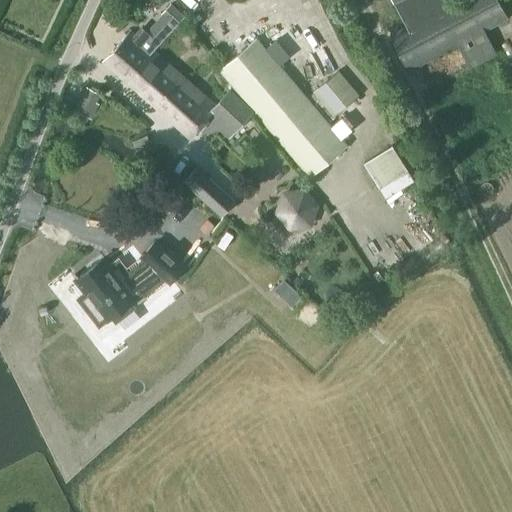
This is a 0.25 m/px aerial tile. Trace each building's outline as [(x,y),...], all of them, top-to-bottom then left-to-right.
[(496,54),(484,32),(507,19),(496,0),(455,0),(453,2),(451,0),(401,0),(393,4),(405,26),(389,35),(407,72),(456,46),(469,69),(496,54)] [(152,51),(175,25),(174,24),(182,15),(168,4),(160,13),(168,19),(152,38),(141,29),(135,36),(129,31),(103,61),(126,82),(137,70),(139,67),(152,51)] [(308,178),(346,146),(255,38),(218,70),(232,87),(251,112),(308,178)] [(215,106),(152,51),(139,67),(137,70),(126,82),(187,136),(204,117),(226,138),(232,132),(251,112),(232,87),(215,106)] [(333,116),(357,96),(337,71),(312,92),(333,116)] [(76,110),(87,115),(97,94),(87,89),(76,110)] [(378,189),(407,171),(392,146),(363,163),(378,189)] [(233,201),(196,167),(183,182),(220,216),(233,201)] [(141,257),(144,260),(127,273),(121,265),(113,271),(103,258),(75,280),(85,293),(77,299),(87,312),(95,306),(106,320),(111,317),(115,322),(134,308),(130,302),(142,292),(140,289),(159,274),(169,282),(183,267),(155,241),(141,257)]
